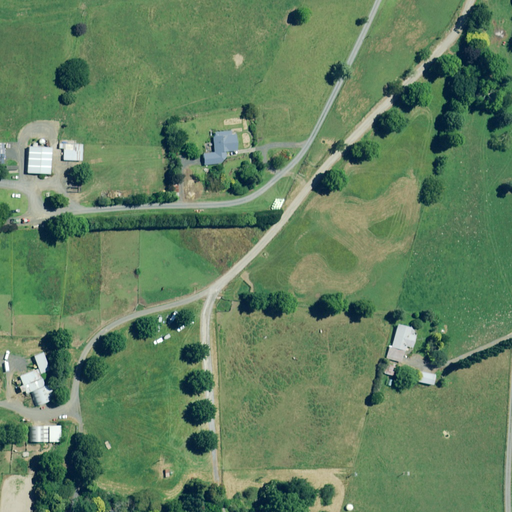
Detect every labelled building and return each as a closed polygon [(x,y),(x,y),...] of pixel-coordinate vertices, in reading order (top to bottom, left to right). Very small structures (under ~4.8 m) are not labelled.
[(165,134),(167,142),(178,138),(176,131),(165,134)] [(236,151),(233,131),(215,133),(215,137),(212,137),(214,153),(202,155),(203,166),(220,164),(225,158),(224,152),(236,151)] [(82,145),(59,144),(58,149),(63,149),(62,160),(81,161),(82,145)] [(49,175),(50,149),(28,148),(27,174),(49,175)] [(416,331),(397,325),(391,346),(389,346),(386,359),(400,363),(405,347),(411,349),(416,331)] [(50,371),(43,353),(33,357),(37,370),(19,377),(22,385),(17,387),(19,393),(25,391),(26,394),(32,392),(37,406),(56,399),(50,385),(45,387),(40,374),(50,371)] [(395,366),(386,363),(384,374),(393,376),(395,366)] [(434,376),(420,372),(417,382),(432,386),(434,376)] [(49,442),(49,427),(28,427),(28,443),(49,442)]
